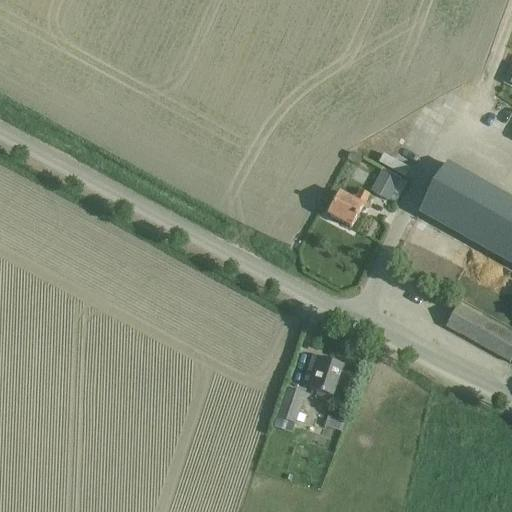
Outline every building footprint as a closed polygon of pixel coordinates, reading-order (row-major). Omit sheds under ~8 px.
[(352,154),(348,161),(358,167),(362,160),(352,154)] [(511,261),(511,199),(446,163),(420,210),(511,261)] [(381,173),(372,190),(390,200),(394,192),(401,178),(384,168),(381,173)] [(352,226),(370,193),(360,188),(354,198),(341,191),(328,213),(352,226)] [(391,303),(406,306),(409,295),(393,291),(391,303)] [(510,361),(511,356),(511,332),(458,303),(446,325),(510,361)] [(305,382),(313,385),(310,391),(332,398),(343,367),(321,360),(321,361),(314,358),(305,382)] [(305,395),(287,389),(277,419),(295,425),(305,395)] [(327,418),(324,428),(339,432),(341,422),(327,418)]
